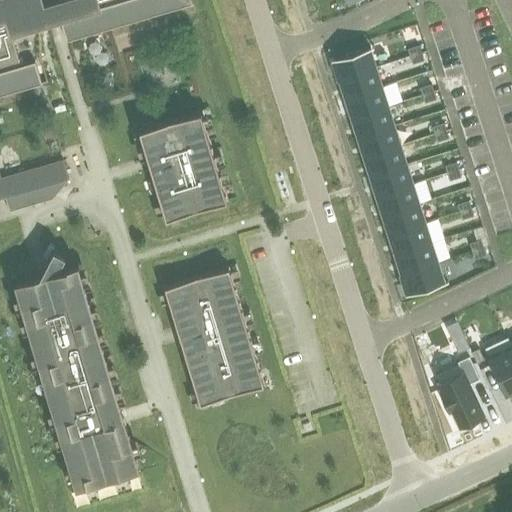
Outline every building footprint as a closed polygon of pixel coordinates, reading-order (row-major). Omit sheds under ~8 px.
[(0,0),(0,92),(11,90),(23,86),(41,81),(42,81),(48,79),(41,56),(41,55),(41,36),(40,36),(39,28),(40,28),(40,25),(48,23),(49,22),(61,19),(67,38),(108,26),(192,1),(191,0),(57,0),(56,0),(53,1),(44,4),(42,0),(0,0)] [(419,44),(407,48),(410,55),(421,52),(419,44)] [(370,45),(334,57),(341,77),(376,66),(370,45)] [(421,52),(410,55),(412,63),(424,59),(421,52)] [(376,66),(341,77),(347,97),(383,85),(376,66)] [(431,83),(420,86),(422,94),(434,90),(431,83)] [(383,85),(347,97),(353,116),(389,105),(383,85)] [(434,90),(422,94),(425,102),(436,98),(434,90)] [(389,105),(353,116),(359,136),(395,124),(389,105)] [(201,108),(138,127),(147,157),(151,170),(165,217),(228,199),(201,108)] [(444,122),(432,125),(434,133),(446,129),(444,122)] [(395,124),(359,136),(365,155),(401,144),(395,124)] [(446,129),(434,133),(437,141),(448,137),(446,129)] [(401,144),(365,155),(372,174),(407,163),(401,144)] [(0,196),(5,195),(9,210),(52,197),(48,184),(68,178),(68,177),(63,158),(1,176),(0,173),(0,196)] [(456,160),(444,164),(447,172),(458,168),(456,160)] [(407,163),(372,174),(378,194),(414,182),(407,163)] [(458,168),(447,172),(449,180),(461,176),(458,168)] [(414,182),(378,194),(384,213),(420,202),(414,182)] [(468,199),(457,203),(459,211),(471,207),(468,199)] [(420,202),(384,213),(390,233),(426,221),(420,202)] [(471,207),(459,211),(462,218),(473,215),(471,207)] [(426,221),(390,233),(396,252),(432,241),(426,221)] [(481,238),(469,242),(472,250),(483,246),(481,238)] [(432,241),(396,252),(403,272),(438,260),(432,241)] [(483,246),(472,250),(474,257),(485,254),(483,246)] [(68,459),(71,469),(72,469),(77,486),(85,483),(86,484),(91,482),(115,474),(115,475),(125,472),(125,471),(137,468),(133,454),(134,454),(133,449),(132,449),(130,441),(77,264),(57,270),(65,254),(54,248),(44,265),(46,273),(16,282),(68,459)] [(438,260),(403,272),(409,292),(445,281),(438,260)] [(229,265),(164,284),(176,326),(180,341),(199,403),(265,384),(229,265)] [(511,348),(506,336),(485,347),(507,393),(511,390),(511,348)] [(478,347),(471,351),(476,362),(483,358),(478,347)] [(458,362),(435,373),(443,390),(441,391),(450,408),(451,408),(459,424),(482,412),(468,383),(479,377),(469,355),(457,360),(458,362)]
